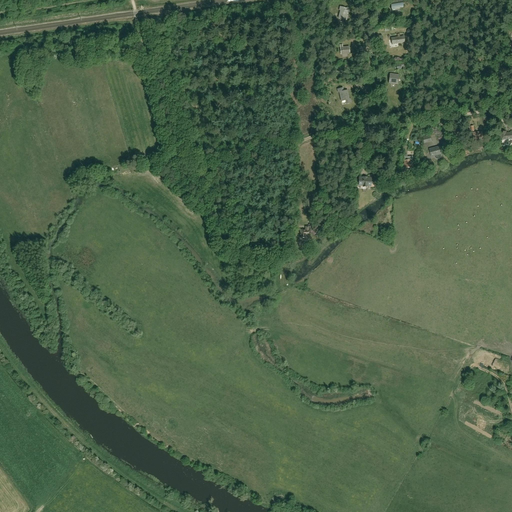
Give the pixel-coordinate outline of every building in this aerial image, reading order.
[(390,2),(391,10),(395,10),(395,9),(403,7),(402,1),(390,2)] [(339,11),(340,11),(338,19),(347,20),(348,16),(347,16),(348,11),(349,11),(349,9),(340,7),(339,11)] [(397,37),(391,38),(392,44),(405,42),(404,36),(400,37),(399,34),(397,35),(397,37)] [(343,48),(343,45),(340,45),(341,54),(350,53),(349,47),(343,48)] [(389,83),(398,85),(399,75),(390,74),(389,83)] [(338,89),(338,92),(339,92),(341,101),(346,100),(346,104),(351,103),(350,99),(349,99),(347,90),(343,91),(343,88),(338,89)] [(511,132),(506,133),(505,133),(505,132),(501,132),(502,140),(502,144),(511,143),(511,132)] [(443,146),(430,149),(432,157),(435,156),(435,158),(436,158),(438,159),(439,159),(440,158),(441,157),(441,156),(441,155),(445,154),(443,146)] [(403,155),(404,168),(410,168),(410,164),(412,164),(412,157),(406,157),(406,155),(403,155)] [(371,179),(360,178),(359,185),(363,185),(363,187),(366,187),(366,186),(371,186),(371,179)] [(195,210),(198,206),(192,201),(189,205),(195,210)] [(309,230),(309,227),(305,227),(306,230),(300,230),(300,237),(305,237),(305,236),(309,236),(309,230)]
